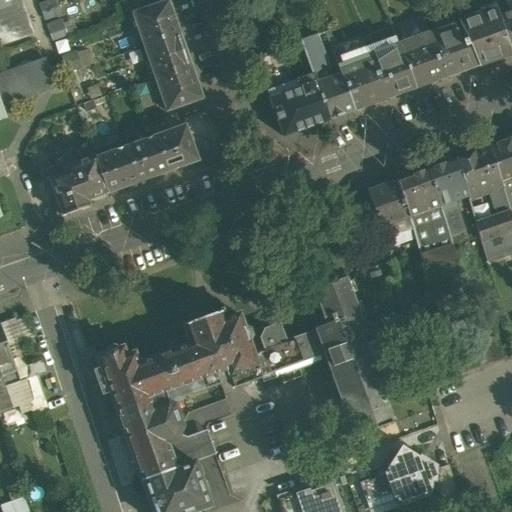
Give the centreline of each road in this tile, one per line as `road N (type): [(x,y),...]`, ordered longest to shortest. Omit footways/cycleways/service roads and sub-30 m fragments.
road 1 (tertiary): [(268,184),(0,285)]
road 2 (tertiary): [(511,97),(268,184)]
road 3 (residential): [(201,0),(268,184)]
